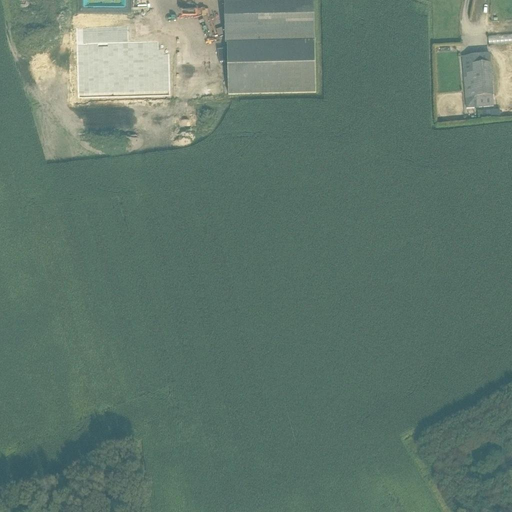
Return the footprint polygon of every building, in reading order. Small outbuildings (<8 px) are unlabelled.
[(225,0),(228,96),(316,94),(313,0),(225,0)] [(511,42),(511,34),(488,35),(488,44),(511,42)] [(157,42),(76,44),(77,98),(168,96),(167,55),(157,42)] [(462,57),(465,110),(493,108),(489,55),(462,57)] [(210,69),(210,91),(223,91),(222,69),(210,69)]
